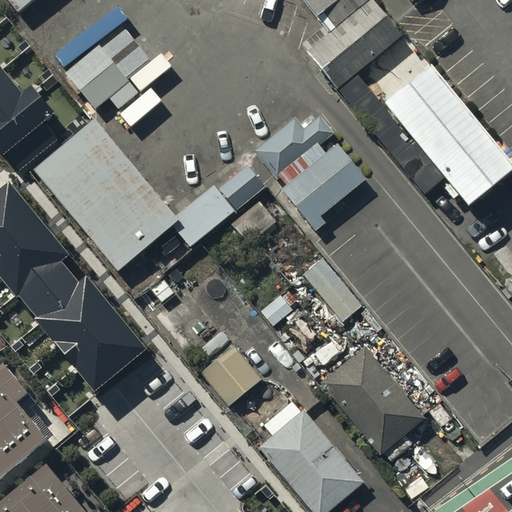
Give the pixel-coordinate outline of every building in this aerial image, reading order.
[(43,0),(4,0),(21,19),(43,0)] [(403,40),(370,0),(300,0),(324,30),(302,47),(338,92),(403,40)] [(101,49),(67,77),(95,113),(109,102),(119,114),(142,96),(130,81),(152,63),(129,33),(103,53),(101,49)] [(0,149),(6,158),(9,155),(21,170),(57,140),(45,125),(56,116),(33,88),(23,96),(0,67),(0,149)] [(358,77),(340,93),(427,199),(446,183),(471,214),(511,180),(511,168),(430,69),(383,107),(358,77)] [(295,122),(256,155),(279,183),(335,136),(320,119),(304,133),(295,122)] [(96,121),(36,172),(120,273),(174,228),(181,222),(175,216),(96,121)] [(339,148),(283,194),(316,235),(327,226),(321,219),(366,181),(339,148)] [(247,165),(219,188),(236,209),(264,187),(247,165)] [(11,183),(0,192),(0,278),(19,302),(21,300),(39,321),(37,323),(96,394),(147,352),(88,281),(82,286),(64,265),(73,258),(11,183)] [(181,222),(174,228),(190,246),(235,210),(213,185),(175,216),(181,222)] [(261,205),(233,228),(250,249),(278,226),(261,205)] [(324,260),(304,276),(343,324),(363,309),(324,260)] [(215,328),(186,292),(148,322),(177,358),(215,328)] [(235,348),(202,375),(230,408),(263,382),(235,348)] [(367,349),(321,385),(381,458),(426,421),(367,349)] [(32,395),(6,363),(0,368),(0,484),(51,442),(20,405),(32,395)] [(273,438),(259,449),(311,511),(332,511),(365,485),(305,412),(302,415),(293,404),(265,428),(273,438)] [(85,511),(49,468),(0,507),(0,511),(85,511)] [(101,504),(107,511),(145,511),(123,485),(101,504)]
